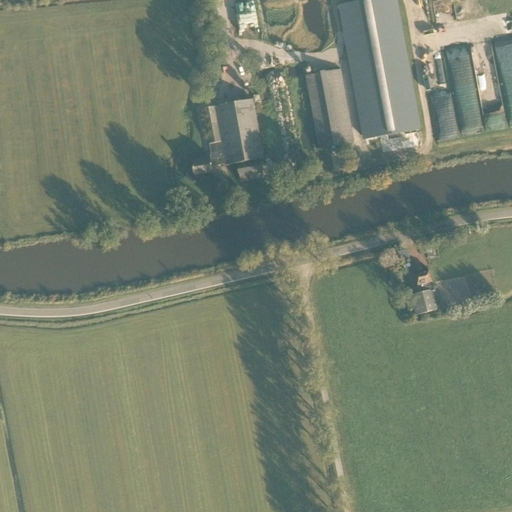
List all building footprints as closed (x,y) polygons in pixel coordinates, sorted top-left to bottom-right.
[(355,3),(339,6),(340,9),(343,29),(345,28),(345,31),(348,45),(350,56),(365,140),(368,139),(380,137),(388,136),(389,135),(403,133),(405,133),(419,130),(395,0),(369,0),(363,1),(355,3)] [(293,5),(288,23),(291,43),(307,47),(326,44),(332,24),(329,7),(313,2),(293,5)] [(260,6),(252,8),(255,28),(263,27),(260,6)] [(340,70),(305,77),(318,148),(353,142),(340,70)] [(187,180),(192,183),(193,183),(200,182),(204,177),(203,174),(212,172),(211,166),(225,164),(226,166),(237,164),(240,181),(264,176),(260,160),(263,159),(263,158),(260,145),(252,100),(202,109),(211,155),(210,157),(190,161),(192,168),(190,169),(186,174),(187,180)] [(413,250),(402,251),(403,260),(414,259),(413,250)] [(439,309),(429,270),(415,274),(418,287),(419,293),(411,295),(415,315),(439,309)]
